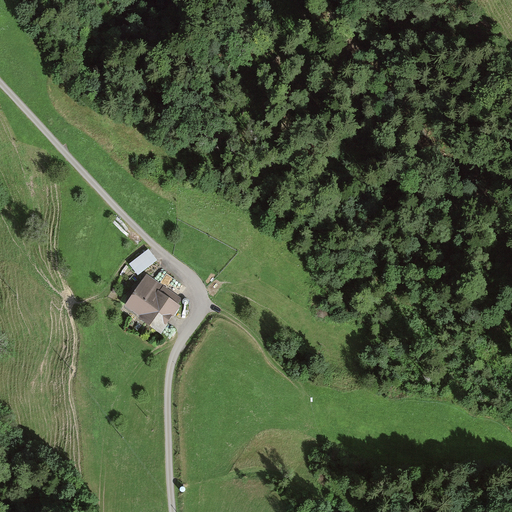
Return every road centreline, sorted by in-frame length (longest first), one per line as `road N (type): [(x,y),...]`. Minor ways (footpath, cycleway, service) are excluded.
road 1 (track): [(173,511),(169,375),(203,312),(202,286),(0,82)]
road 2 (track): [(206,302),(242,324),(296,382)]
